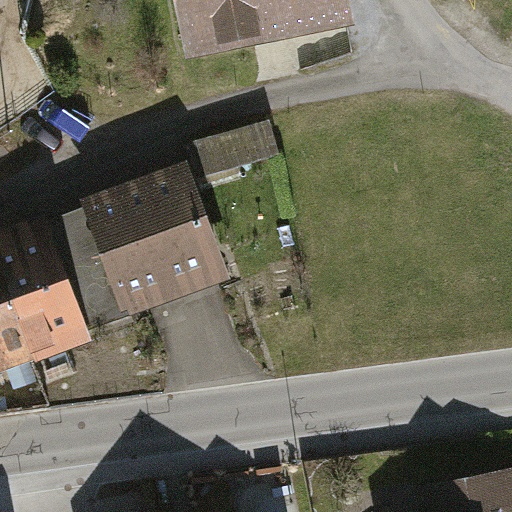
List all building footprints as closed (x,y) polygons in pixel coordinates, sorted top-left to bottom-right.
[(342,0),(177,0),(189,53),(347,22),(342,0)] [(270,121),(193,147),(204,182),(282,155),(270,121)] [(84,203),(126,313),(229,274),(187,164),(84,203)] [(0,359),(82,328),(40,220),(0,235),(0,359)] [(511,511),(511,464),(410,486),(415,511),(511,511)]
